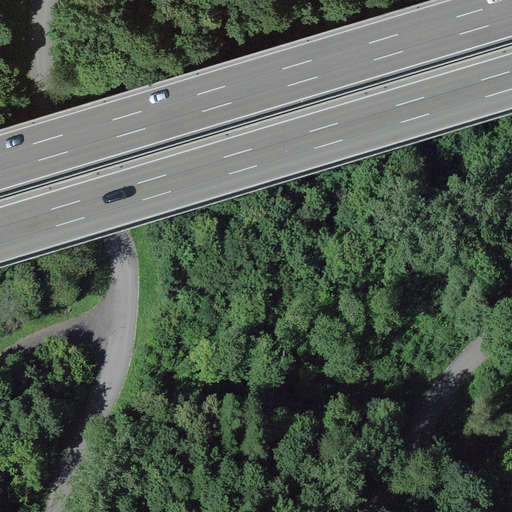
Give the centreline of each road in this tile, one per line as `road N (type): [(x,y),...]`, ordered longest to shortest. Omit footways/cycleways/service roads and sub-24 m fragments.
road 1 (unclassified): [(44,0),(50,98),(125,258),(120,350),(61,511)]
road 2 (motorway): [(511,10),(0,164)]
road 3 (motorway): [(0,234),(511,81)]
road 4 (unclassified): [(378,511),(432,414),(466,368),(511,330)]
